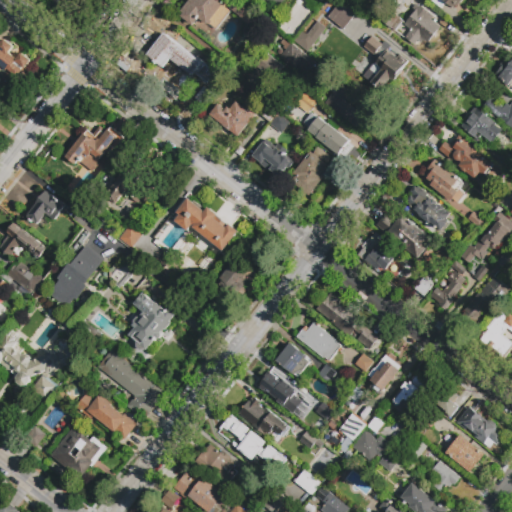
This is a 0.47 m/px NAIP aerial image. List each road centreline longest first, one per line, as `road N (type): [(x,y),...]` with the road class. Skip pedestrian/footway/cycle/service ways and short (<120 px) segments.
road 1 (residential): [(110,511),(511,4)]
road 2 (residential): [(84,66),(511,406)]
road 3 (residential): [(0,172),(136,0)]
